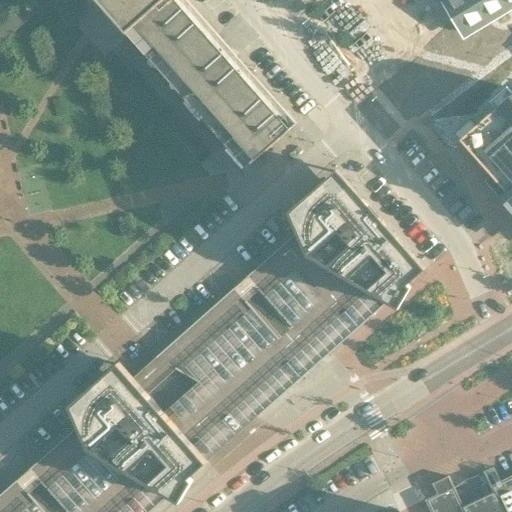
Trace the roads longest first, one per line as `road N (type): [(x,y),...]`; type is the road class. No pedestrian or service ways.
road 1 (residential): [(357,128),(0,444)]
road 2 (residential): [(231,511),(296,459),(509,332)]
road 3 (residential): [(509,332),(451,233),(357,128)]
road 4 (residential): [(357,128),(243,0)]
